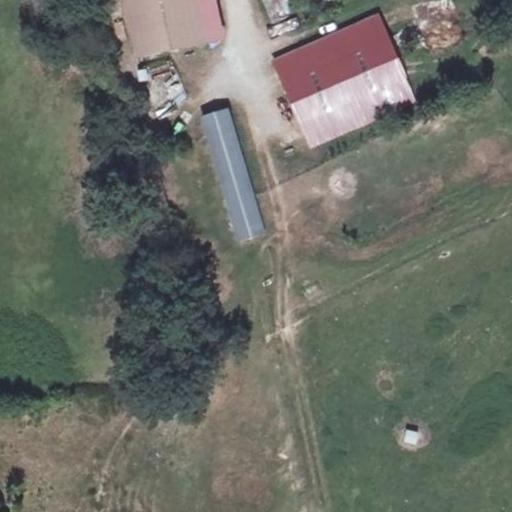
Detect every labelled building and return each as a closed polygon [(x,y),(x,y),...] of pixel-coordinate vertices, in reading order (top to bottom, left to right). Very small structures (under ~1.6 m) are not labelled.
[(129,0),(141,55),(203,42),(194,0),(129,0)] [(264,0),(269,15),(284,10),(280,0),(264,0)] [(274,62),(284,86),(389,41),(379,17),(274,62)] [(300,123),(405,77),(389,41),(284,86),(300,123)] [(405,77),(300,123),(311,147),(416,101),(405,77)] [(225,112),(204,118),(239,237),(260,231),(225,112)]
